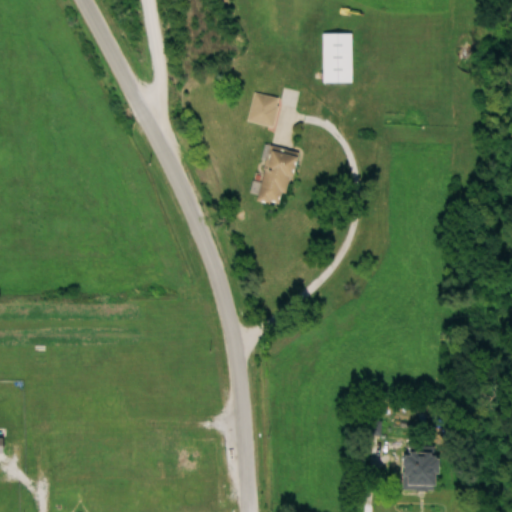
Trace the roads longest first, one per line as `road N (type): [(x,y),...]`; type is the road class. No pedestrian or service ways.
road 1 (secondary): [(245,511),(231,362),(212,275),(77,0)]
road 2 (residential): [(467,511),(468,335)]
road 3 (residential): [(146,139),(150,48),(142,0)]
